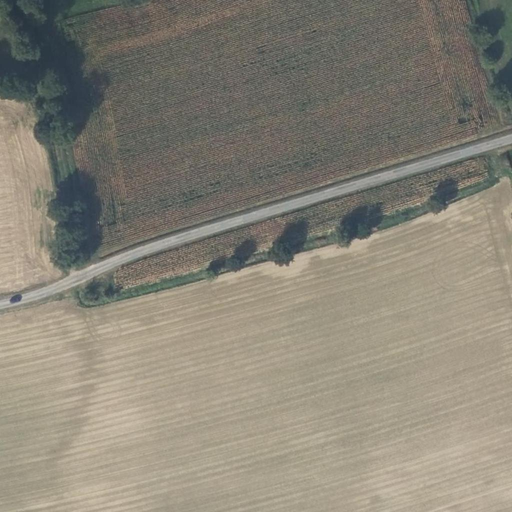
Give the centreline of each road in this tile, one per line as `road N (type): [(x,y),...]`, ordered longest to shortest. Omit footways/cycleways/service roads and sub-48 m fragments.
road 1 (unclassified): [(511,138),(199,230),(0,303)]
road 2 (track): [(76,279),(52,126),(15,0)]
